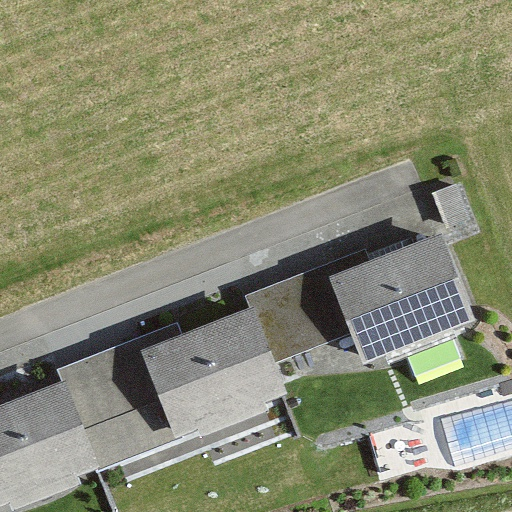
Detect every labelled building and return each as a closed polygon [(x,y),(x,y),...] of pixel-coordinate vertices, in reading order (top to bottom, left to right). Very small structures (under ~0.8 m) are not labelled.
[(373,363),(486,316),(451,233),(338,280),(361,336),(373,363)] [(361,336),(338,280),(332,266),(256,297),(261,309),(286,367),(361,336)] [(286,367),(261,309),(151,355),(179,423),(187,441),(297,395),(286,367)] [(179,423),(151,355),(145,342),(71,373),(76,383),(105,454),(179,423)] [(105,454),(76,383),(0,414),(0,511),(4,511),(111,468),(105,454)]
